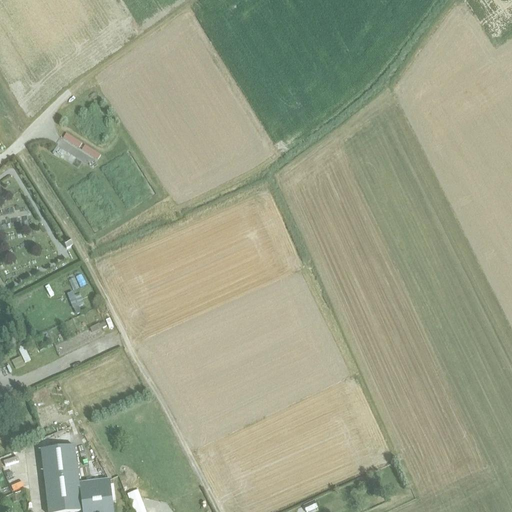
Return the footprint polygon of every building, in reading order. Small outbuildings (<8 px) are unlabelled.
[(97,161),(100,155),(85,146),(81,151),(97,161)] [(71,297),(75,310),(83,307),(79,295),(71,297)] [(18,349),(25,364),(31,362),(24,347),(18,349)] [(44,423),(60,417),(55,404),(39,409),(44,423)] [(80,446),(42,452),(51,511),(77,511),(82,511),(114,511),(110,483),(86,487),(80,446)] [(128,497),(134,511),(146,511),(139,493),(128,497)]
